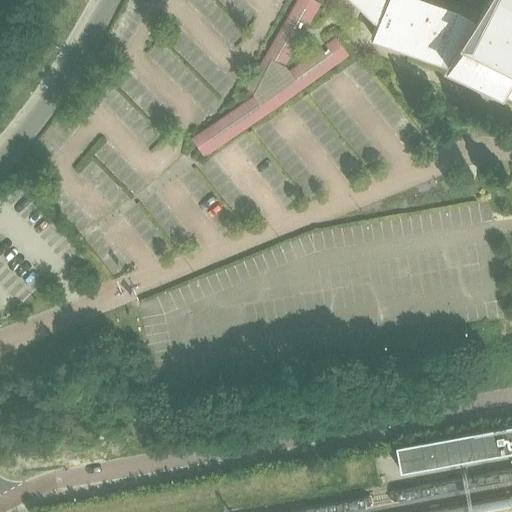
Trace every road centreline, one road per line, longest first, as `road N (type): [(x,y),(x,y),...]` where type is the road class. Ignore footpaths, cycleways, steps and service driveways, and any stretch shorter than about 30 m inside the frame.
road 1 (residential): [(511,397),(69,474),(0,505)]
road 2 (unclassified): [(0,166),(63,84),(111,0)]
